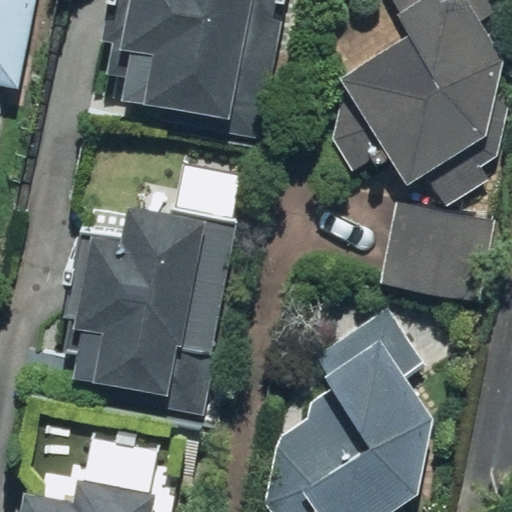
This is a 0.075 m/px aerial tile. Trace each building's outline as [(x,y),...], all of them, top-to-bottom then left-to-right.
[(0,0),(0,74),(31,80),(45,0),(0,0)] [(118,0),(113,26),(147,33),(135,88),(232,108),(229,120),(266,127),(291,0),(118,0)] [(511,148),(511,2),(510,0),(396,0),(411,19),(347,69),(447,199),(511,148)] [(146,217),(98,210),(78,361),(119,366),(117,380),(174,387),(172,403),(210,408),(238,201),(150,189),(146,217)] [(403,201),(396,286),(484,292),(491,208),(403,201)] [(324,349),(381,426),(348,449),(316,411),(312,413),(309,414),(305,416),(301,418),(298,421),(294,423),(291,426),(288,429),(285,432),(283,435),(281,439),(278,443),(277,446),(275,450),(274,454),(272,458),(272,462),(271,466),(271,471),(271,475),(271,479),(271,483),(272,487),(273,491),(275,495),(276,499),(278,503),(280,507),(282,510),(283,511),(308,511),(321,489),(338,511),(423,511),(415,497),(437,477),(450,404),(419,361),(433,351),(394,298),(324,349)] [(93,471),(46,468),(42,511),(170,511),(178,418),(98,412),(93,471)]
